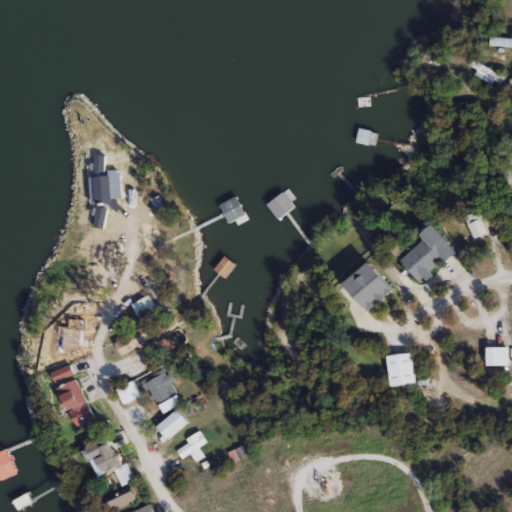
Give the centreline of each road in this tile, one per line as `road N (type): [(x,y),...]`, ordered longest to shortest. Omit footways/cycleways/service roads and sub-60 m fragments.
road 1 (residential): [(172,511),(94,373),(125,247)]
road 2 (residential): [(511,281),(439,303),(406,333)]
